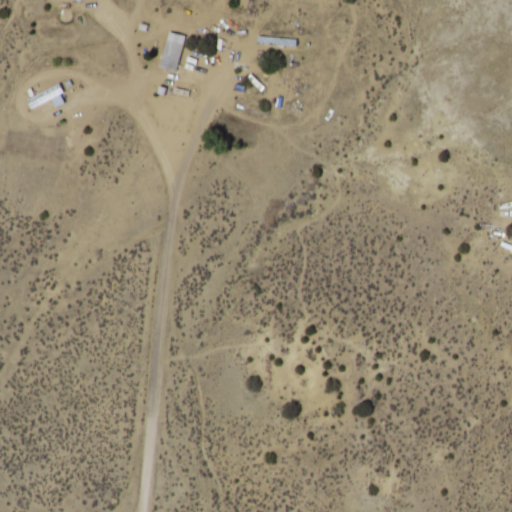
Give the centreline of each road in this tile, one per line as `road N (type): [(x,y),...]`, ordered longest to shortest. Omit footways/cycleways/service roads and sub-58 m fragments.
road 1 (residential): [(144,511),(172,200),(216,77)]
road 2 (track): [(460,511),(511,335),(505,263)]
